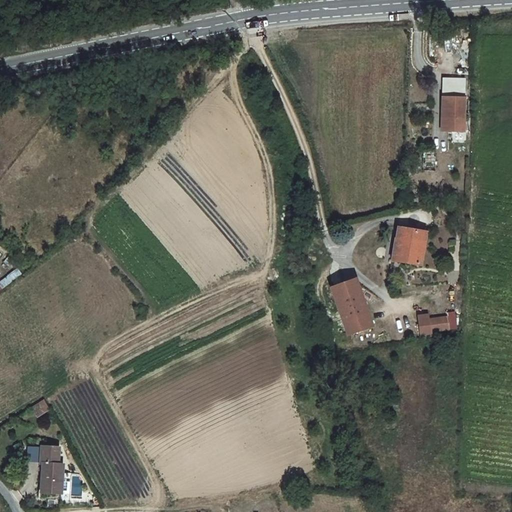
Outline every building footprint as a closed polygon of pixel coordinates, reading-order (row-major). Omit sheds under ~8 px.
[(462,83),(446,82),(444,133),(461,133),(462,83)] [(457,153),(422,153),(421,174),(458,174),(457,153)] [(401,229),(399,240),(404,241),(400,261),(424,265),(429,233),(401,229)] [(404,241),(399,240),(396,239),(392,259),(400,261),(404,241)] [(357,280),(332,289),(352,335),(377,326),(357,280)] [(450,316),(429,320),(431,332),(452,329),(450,316)] [(37,418),(50,410),(44,399),(31,407),(37,418)] [(58,446),(39,446),(39,463),(43,464),(42,491),(62,492),(63,464),(58,464),(58,446)]
